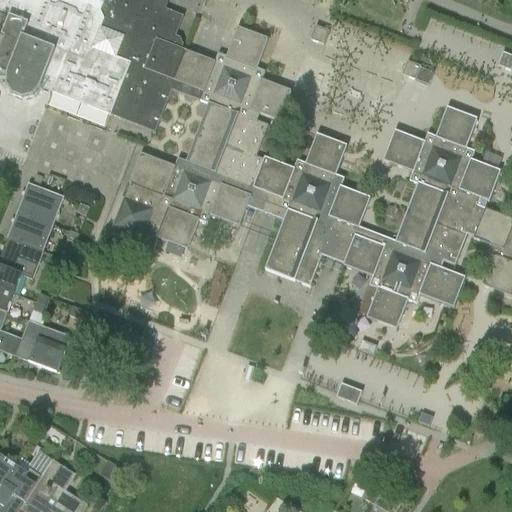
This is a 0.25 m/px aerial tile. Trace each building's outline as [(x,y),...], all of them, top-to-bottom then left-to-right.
[(0,0),(0,70),(11,42),(2,38),(10,19),(0,15),(0,4),(1,1),(0,0)] [(0,0),(1,1),(0,4),(0,15),(10,19),(2,38),(11,42),(0,70),(0,75),(8,79),(7,90),(13,99),(24,103),(35,100),(44,89),(53,92),(52,95),(135,127),(155,135),(171,92),(208,106),(186,163),(178,160),(174,169),(140,156),(129,186),(131,187),(125,201),(123,200),(109,237),(153,254),(158,240),(187,252),(198,222),(207,226),(211,217),(240,228),(252,198),(288,212),(266,270),(257,267),(254,275),(220,262),(194,329),(164,317),(152,348),(226,376),(237,347),(267,358),(278,329),(287,332),(290,324),(320,335),(332,304),(311,297),(314,289),(326,294),(338,262),(346,265),(345,267),(374,278),(370,287),(378,290),(367,319),(397,331),(409,302),(417,305),(420,296),(454,309),(466,280),(441,270),(444,262),(455,267),(468,235),(475,237),(474,239),(494,247),(491,256),(494,257),(483,286),(511,297),(511,140),(511,144),(511,220),(478,207),(481,200),(490,203),(501,173),(472,162),(475,153),(466,150),(478,120),(447,108),(436,138),(427,135),(424,143),(395,132),(383,162),(412,174),(409,182),(418,186),(396,243),(360,229),(371,200),(341,189),(345,180),(337,177),(348,148),(317,136),(306,165),(298,162),(294,170),(265,159),(264,162),(257,159),(269,127),(258,123),(261,115),(280,123),(292,93),(263,81),(266,73),(257,70),(268,40),(238,29),(227,58),(218,55),(215,63),(173,47),(184,18),(163,10),(164,7),(160,0),(0,0)] [(310,41),(324,46),(329,33),(316,28),(310,41)] [(511,69),(511,57),(503,54),(498,68),(511,72),(511,69)] [(408,63),(402,76),(415,82),(421,68),(408,63)] [(421,71),(417,82),(428,87),(432,76),(421,71)] [(18,215),(54,229),(65,201),(29,187),(18,215)] [(86,218),(89,209),(80,206),(77,214),(86,218)] [(44,255),(54,229),(18,215),(8,241),(44,255)] [(79,236),(70,232),(67,242),(76,245),(79,236)] [(0,291),(14,297),(22,279),(33,283),(44,255),(8,241),(0,261),(0,291)] [(68,263),(60,260),(57,268),(65,272),(68,263)] [(0,313),(7,316),(14,297),(0,291),(0,313)] [(35,306),(45,309),(48,301),(39,297),(35,306)] [(45,309),(35,306),(32,314),(41,318),(45,309)] [(78,320),(81,312),(72,308),(69,317),(78,320)] [(0,334),(7,316),(0,313),(0,353),(29,365),(43,330),(29,324),(22,342),(0,334)] [(70,340),(43,330),(29,365),(57,376),(70,340)] [(466,372),(480,377),(485,364),(472,359),(466,372)] [(446,391),(451,401),(465,394),(459,384),(446,391)] [(336,399),(357,407),(362,393),(341,386),(336,399)] [(0,495),(22,461),(0,447),(0,495)] [(38,471),(22,461),(0,495),(0,511),(21,511),(42,481),(35,476),(38,471)] [(83,511),(87,507),(66,493),(77,477),(54,462),(42,481),(21,511),(83,511)]
